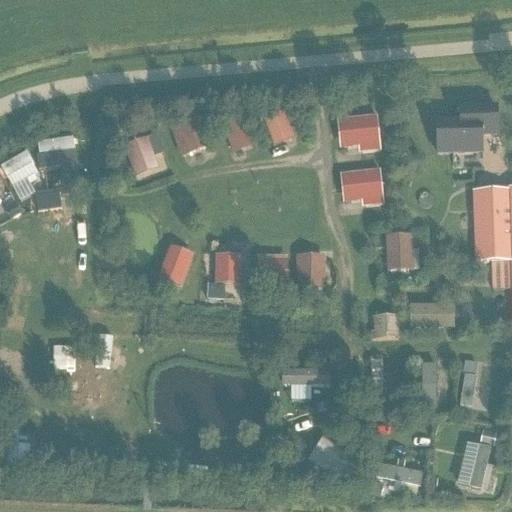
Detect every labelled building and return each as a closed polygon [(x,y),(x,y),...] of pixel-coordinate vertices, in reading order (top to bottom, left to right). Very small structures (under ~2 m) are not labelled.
[(460,123),(437,124),(438,156),(483,154),(482,138),(499,138),(498,108),(460,109),(460,123)] [(285,116),(264,122),(275,156),(296,150),(285,116)] [(370,123),(334,126),(336,157),(371,153),(370,123)] [(241,124),(220,131),(232,165),(253,158),(241,124)] [(201,127),(179,132),(188,167),(210,161),(201,127)] [(142,144),(120,151),(132,185),(153,178),(142,144)] [(374,179),(338,183),(340,213),(376,210),(374,179)] [(474,265),(487,264),(510,263),(511,307),(511,192),(484,193),(472,194),(474,265)] [(48,233),(84,232),(83,219),(48,220),(48,233)] [(408,243),(386,244),(387,280),(409,279),(408,243)] [(289,283),(289,253),(257,253),(257,283),(289,283)] [(191,261),(170,254),(158,287),(179,295),(191,261)] [(236,261),(214,262),(215,291),(237,291),(236,261)] [(320,261),(298,262),(299,292),(321,291),(320,261)] [(393,323),(371,324),(372,348),(394,347),(393,323)] [(96,364),(113,365),(115,334),(99,332),(96,364)] [(367,357),(368,387),(385,387),(384,357),(367,357)] [(471,406),(479,361),(467,359),(459,404),(471,406)] [(423,405),(438,404),(437,361),(422,362),(423,405)] [(331,367),(282,368),(283,385),(331,384),(331,367)] [(478,380),(473,405),(486,408),(491,382),(478,380)] [(2,463),(18,464),(19,428),(3,428),(2,463)] [(315,447),(352,470),(360,458),(323,435),(315,447)] [(490,490),(496,466),(488,464),(492,445),(466,440),(457,483),(490,490)] [(376,478),(421,485),(423,470),(378,463),(376,478)]
